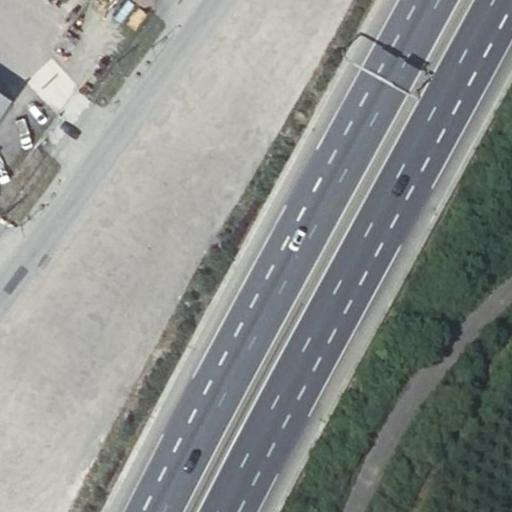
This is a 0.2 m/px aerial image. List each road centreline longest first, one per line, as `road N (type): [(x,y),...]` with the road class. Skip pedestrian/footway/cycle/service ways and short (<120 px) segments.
road 1 (trunk): [(438,0),(152,511)]
road 2 (trunk): [(219,511),(494,0)]
road 3 (tertiary): [(0,299),(221,0)]
